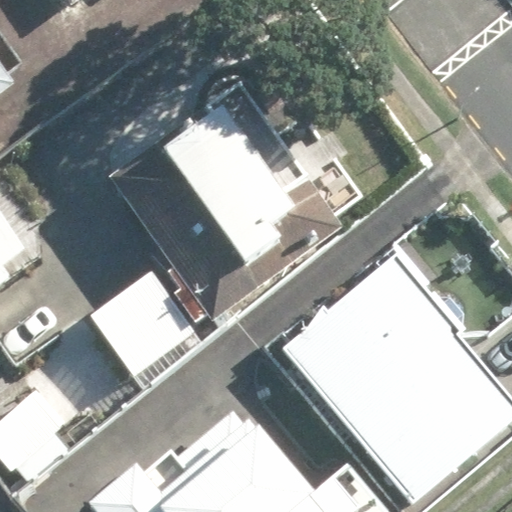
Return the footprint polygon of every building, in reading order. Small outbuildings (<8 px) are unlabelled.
[(0,0),(0,105),(5,102),(0,95),(0,81),(16,70),(0,48),(0,5),(7,0),(56,0),(67,15),(88,0),(0,0)] [(204,332),(336,242),(239,99),(107,189),(204,332)] [(3,275),(23,260),(0,228),(0,298),(13,289),(3,275)] [(475,329),(407,247),(273,357),(402,511),(414,511),(511,431),(511,416),(454,347),(475,329)] [(77,451),(30,399),(0,425),(0,468),(25,497),(77,451)] [(377,511),(332,461),(314,477),(275,434),(253,454),(221,419),(163,470),(149,454),(84,511),(377,511)]
